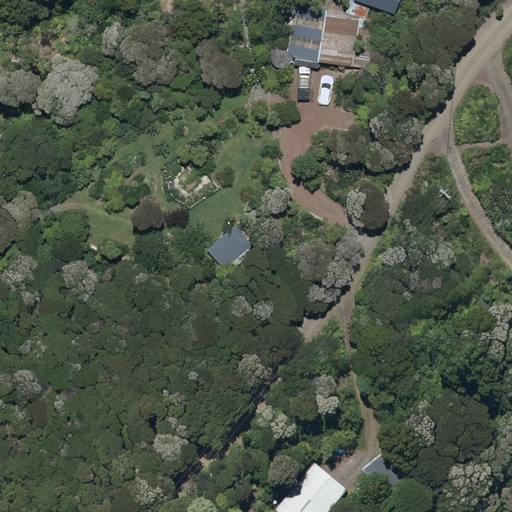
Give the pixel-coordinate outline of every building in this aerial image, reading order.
[(350,0),(347,10),(367,17),(373,0),(350,0)] [(294,54),(352,63),(360,18),(302,8),(294,54)] [(213,131),(190,103),(169,120),(191,148),(213,131)] [(400,446),(369,472),(395,502),(426,476),(400,446)] [(284,511),(334,511),(351,492),(319,464),(281,509),(284,511)]
